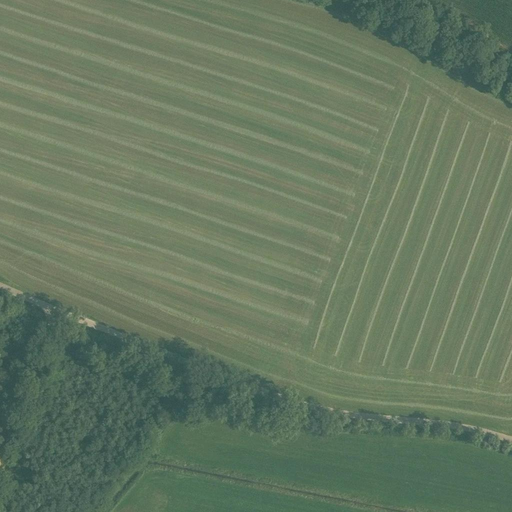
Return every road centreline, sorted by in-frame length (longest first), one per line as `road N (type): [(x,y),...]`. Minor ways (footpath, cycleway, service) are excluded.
road 1 (unclassified): [(511,441),(256,397),(0,289)]
road 2 (track): [(0,444),(51,312)]
